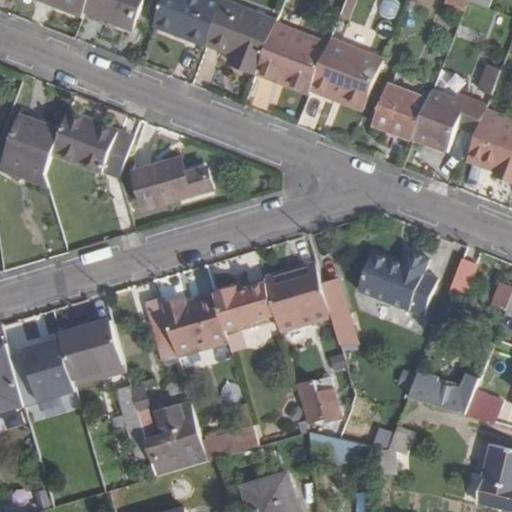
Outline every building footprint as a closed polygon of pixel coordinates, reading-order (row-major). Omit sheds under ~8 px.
[(44,0),(86,16),(88,12),(92,0),(44,0)] [(92,0),(88,12),(134,30),(146,0),(92,0)] [(211,42),(226,4),(216,0),(166,0),(156,27),(188,39),(190,34),(211,42)] [(351,15),(357,0),(347,0),(343,12),(351,15)] [(470,2),(466,0),(448,0),(447,2),(467,10),(470,2)] [(493,0),(470,0),(470,2),(490,9),(493,0)] [(227,1),(226,4),(211,42),(210,44),(236,54),(233,63),(259,73),(279,21),(227,1)] [(279,19),(279,21),(259,73),(277,80),(279,75),(314,89),(332,40),(279,19)] [(334,36),(332,40),(314,89),(329,95),(331,91),(368,105),(382,70),(388,56),(334,36)] [(481,91),(494,96),(503,71),(490,67),(481,91)] [(279,75),(277,80),(312,94),(314,89),(279,75)] [(391,86),(376,125),(416,140),(416,139),(431,100),(391,86)] [(331,91),(329,95),(366,109),(368,105),(331,91)] [(435,92),(431,100),(416,139),(450,152),(461,124),(480,132),(487,113),(491,104),(471,97),(460,93),(457,100),(435,92)] [(70,113),(63,132),(54,155),(121,180),(122,177),(136,137),(121,131),(121,133),(70,113)] [(511,122),(487,113),(480,132),(471,155),(491,163),(489,168),(511,177),(511,122)] [(23,117),(4,170),(51,187),(47,174),(54,155),(63,132),(23,117)] [(471,155),(469,160),(489,168),(491,163),(471,155)] [(216,190),(209,169),(188,175),(183,159),(137,173),(148,208),(216,190)] [(426,317),(445,265),(431,260),(435,249),(414,241),(409,255),(378,243),(361,292),(426,317)] [(478,266),(464,261),(454,284),(469,290),(478,266)] [(320,264),(268,279),(269,283),(278,315),(279,319),(283,331),(335,317),(334,315),(331,304),(327,289),(326,287),(321,268),(320,264)] [(342,282),(326,287),(327,289),(331,304),(334,315),(350,310),(342,282)] [(219,299),(220,303),(228,331),(241,326),(278,315),(269,283),(241,292),(240,287),(218,294),(219,299)] [(511,286),(501,283),(491,308),(507,314),(511,301),(511,286)] [(218,294),(189,303),(191,307),(219,299),(218,294)] [(149,303),(167,366),(181,363),(175,344),(165,310),(162,299),(149,303)] [(220,303),(219,299),(191,307),(189,303),(165,310),(175,344),(180,358),(231,343),(230,337),(228,331),(220,303)] [(337,325),(345,353),(362,348),(350,310),(334,315),(335,317),(337,325)] [(63,340),(73,374),(125,359),(115,325),(63,340)] [(316,381),(298,386),(310,425),(328,421),(330,424),(345,420),(342,406),(353,408),(357,396),(352,376),(345,353),(337,325),(318,331),(325,354),(327,354),(333,376),(337,387),(319,392),(316,381)] [(248,348),(241,326),(228,331),(230,337),(231,343),(234,353),(248,348)] [(0,345),(0,414),(29,408),(13,343),(0,345)] [(397,386),(409,390),(415,374),(404,369),(397,386)] [(441,378),(421,373),(412,395),(411,398),(468,415),(478,390),(482,379),(469,374),(464,389),(440,381),(441,378)] [(316,381),(319,392),(337,387),(333,376),(316,381)] [(146,386),(133,390),(145,431),(153,457),(155,465),(159,478),(211,463),(207,450),(205,443),(199,425),(193,404),(183,406),(155,415),(146,386)] [(123,429),(132,463),(153,457),(145,431),(133,390),(133,388),(113,394),(123,429)] [(507,401),(478,390),(468,415),(498,423),(507,401)] [(245,431),(255,427),(248,403),(238,406),(245,431)] [(346,425),(341,424),(335,439),(341,440),(346,425)] [(396,436),(346,425),(341,440),(359,445),(381,449),(390,452),(396,436)] [(245,431),(205,443),(207,450),(211,463),(219,460),(225,458),(261,448),(255,427),(245,431)] [(381,449),(381,475),(396,476),(397,451),(407,456),(415,433),(400,427),(390,452),(381,449)] [(335,439),(312,433),(316,467),(361,461),(359,445),(341,440),(335,439)] [(484,478),(486,479),(481,502),(511,510),(511,450),(492,445),(484,478)] [(154,475),(152,465),(142,468),(145,479),(154,475)] [(298,511),(288,476),(245,489),(252,511),(298,511)]
